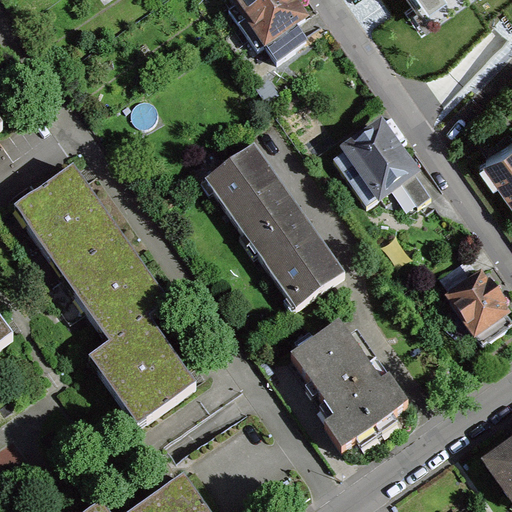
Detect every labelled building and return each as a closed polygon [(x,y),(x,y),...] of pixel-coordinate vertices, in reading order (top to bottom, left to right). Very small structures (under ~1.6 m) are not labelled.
[(300,0),(228,0),(268,55),(315,20),(300,0)] [(417,0),(430,18),(448,5),(445,0),(417,0)] [(386,120),(340,152),(343,156),(333,163),(369,215),(396,196),(409,215),(432,199),(421,183),(427,179),(386,120)] [(511,141),(480,163),(511,209),(511,141)] [(206,185),(295,314),(348,277),(258,148),(206,185)] [(76,173),(20,214),(116,347),(90,366),(140,436),(202,391),(153,323),(174,308),(76,173)] [(449,301),(479,344),(511,321),(511,313),(485,275),(449,301)] [(0,352),(17,340),(0,315),(0,352)] [(334,327),(287,362),(332,423),(318,433),(336,457),(403,408),(383,381),(377,385),(334,327)] [(511,435),(480,457),(511,503),(511,435)] [(110,511),(101,499),(82,511),(213,511),(183,470),(124,511),(110,511)]
